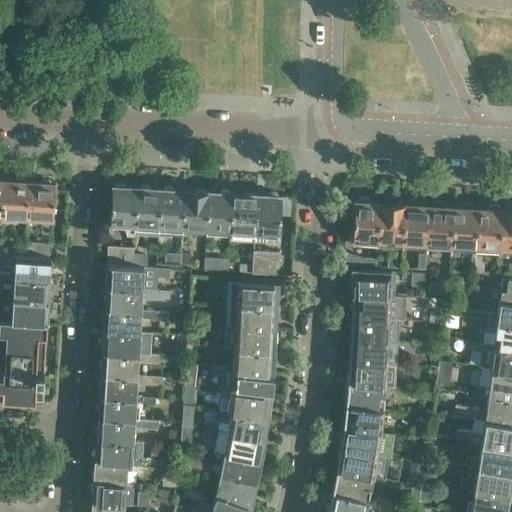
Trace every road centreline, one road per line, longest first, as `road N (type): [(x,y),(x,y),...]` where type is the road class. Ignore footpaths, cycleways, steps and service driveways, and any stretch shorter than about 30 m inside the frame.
road 1 (residential): [(289,511),(305,421),(314,134)]
road 2 (residential): [(66,425),(78,124)]
road 3 (tertiary): [(314,134),(78,124)]
road 4 (tertiary): [(463,136),(401,0)]
road 5 (tertiary): [(339,124),(463,136)]
road 6 (tertiary): [(337,0),(339,124)]
